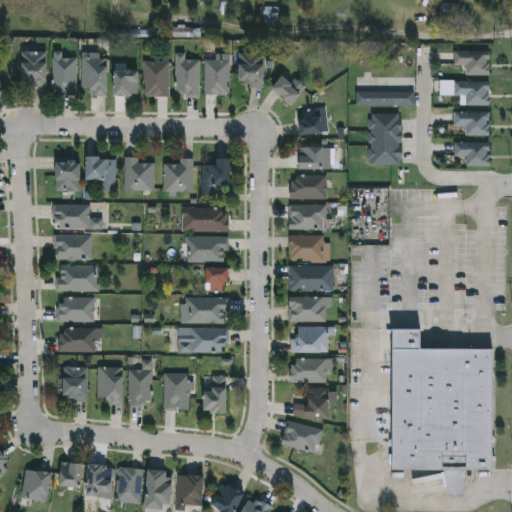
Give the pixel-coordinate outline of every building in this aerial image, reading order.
[(443,24),(442,5),(459,4),(460,23),(443,24)] [(264,50),(264,85),(240,85),(240,50),(264,50)] [(466,74),(466,64),(455,64),(455,50),(489,50),(489,74),(466,74)] [(47,51),(47,84),(22,84),(23,51),(47,51)] [(76,56),(76,93),(53,93),(53,51),(63,51),(63,56),(76,56)] [(93,94),(93,88),(82,88),(82,53),(108,53),(108,94),(93,94)] [(199,94),(176,94),(176,53),(187,53),(187,58),(199,58),(199,94)] [(230,54),(230,94),(205,94),(205,54),(230,54)] [(169,61),(169,95),(144,95),(144,61),(169,61)] [(138,69),(138,94),(115,94),(115,69),(138,69)] [(304,88),(294,104),(272,90),(283,74),(304,88)] [(0,95),(8,88),(0,79),(0,95)] [(489,80),(489,105),(466,105),(466,94),(455,94),(455,80),(489,80)] [(355,105),(355,92),(399,92),(399,105),(355,105)] [(400,111),(401,163),(369,163),(369,112),(400,111)] [(489,135),(466,135),(466,125),(455,125),(455,111),(489,111),(489,135)] [(300,133),(300,112),(324,112),(324,133),(300,133)] [(489,166),(466,166),(466,155),(455,155),(455,141),(489,141),(489,166)] [(299,168),(299,146),(330,146),(330,168),(299,168)] [(116,189),(101,189),(101,178),(87,178),(87,156),(116,156),(116,189)] [(56,190),(56,157),(81,158),(81,190),(56,190)] [(232,157),(232,184),(202,184),(202,164),(217,164),(217,157),(232,157)] [(125,190),(125,158),(155,159),(155,190),(125,190)] [(164,191),(164,162),(180,162),(180,158),(194,158),(194,191),(164,191)] [(291,198),(291,174),(326,174),(326,198),(291,198)] [(91,228),(55,228),(55,204),(91,204),(91,228)] [(290,204),(326,204),(326,228),(290,228),(290,204)] [(228,231),(192,231),(192,207),(228,207),(228,231)] [(54,259),(54,234),(92,234),(92,259),(54,259)] [(324,260),(290,260),(290,234),(324,234),(324,260)] [(228,236),(228,261),(187,261),(187,236),(228,236)] [(98,265),(98,291),(58,291),(58,265),(98,265)] [(289,265),(334,265),(334,290),(289,290),(289,265)] [(229,267),(229,291),(207,291),(207,267),(229,267)] [(94,296),(94,320),(58,320),(58,296),(94,296)] [(181,296),(229,296),(229,323),(181,323),(181,296)] [(289,320),(289,296),(325,296),(325,320),(289,320)] [(328,326),(328,352),(290,352),(290,337),(298,337),(298,326),(328,326)] [(60,327),(97,327),(97,351),(60,351),(60,327)] [(179,352),(179,327),(228,327),(228,352),(179,352)] [(392,468),(393,327),(422,327),(422,346),(494,347),(493,469),(392,468)] [(327,358),(327,382),(291,382),(291,358),(327,358)] [(88,366),(88,400),(64,400),(64,366),(88,366)] [(109,404),(109,397),(98,397),(98,366),(123,366),(123,404),(109,404)] [(128,369),(152,369),(152,405),(129,405),(128,369)] [(190,373),(190,410),(164,410),(164,373),(190,373)] [(207,412),(207,376),(227,376),(227,412),(207,412)] [(329,418),(294,417),(294,403),(309,404),(309,388),(330,388),(329,418)] [(324,428),(320,452),(282,445),(286,421),(324,428)] [(0,451),(12,468),(0,476),(0,451)] [(83,462),(83,486),(60,486),(60,462),(83,462)] [(100,495),(89,495),(89,464),(112,464),(112,489),(100,489),(100,495)] [(117,503),(117,467),(142,467),(142,503),(117,503)] [(52,472),(48,502),(22,498),(26,468),(52,472)] [(171,508),(147,508),(148,470),(172,470),(171,508)] [(203,474),(203,508),(177,508),(177,474),(203,474)] [(219,511),(209,506),(224,482),(246,494),(235,511),(219,511)] [(272,507),(269,511),(243,511),(252,496),(272,507)]
